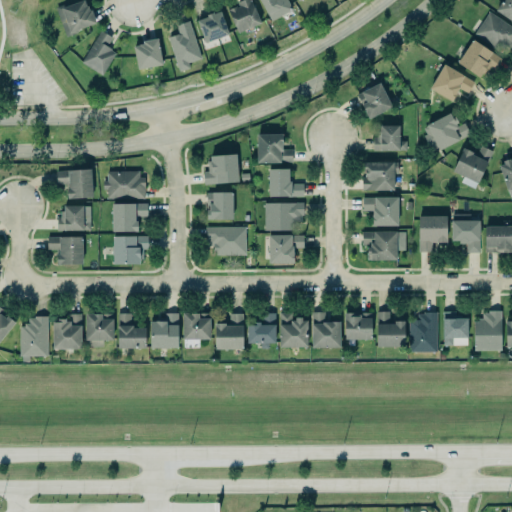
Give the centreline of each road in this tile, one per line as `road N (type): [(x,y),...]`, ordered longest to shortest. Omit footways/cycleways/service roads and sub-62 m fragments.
road 1 (secondary): [(0,489),(511,484)]
road 2 (tertiary): [(0,152),(81,151),(225,127),(374,53),(436,0)]
road 3 (secondary): [(462,449),(0,454)]
road 4 (residential): [(20,287),(335,282)]
road 5 (tertiary): [(393,0),(317,53),(223,93)]
road 6 (residential): [(335,282),(511,280)]
road 7 (residential): [(157,111),(172,173),(177,283)]
road 8 (tertiary): [(157,111),(0,120)]
road 9 (residential): [(334,135),(335,282)]
